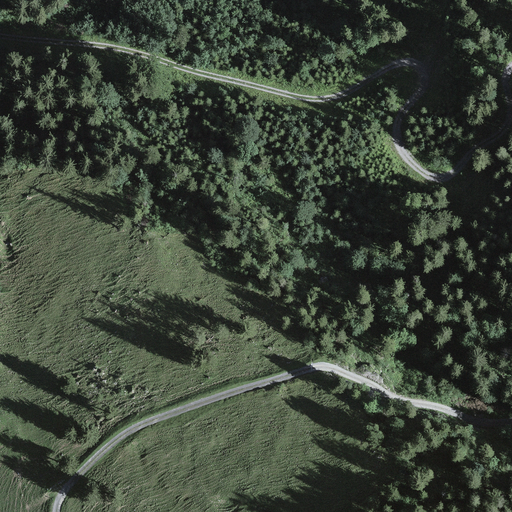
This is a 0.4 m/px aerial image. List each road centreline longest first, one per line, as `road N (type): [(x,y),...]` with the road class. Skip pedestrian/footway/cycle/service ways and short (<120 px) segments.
road 1 (track): [(511,119),(451,175),(436,178),(409,161),(398,139),(425,82),(418,65),(399,63),(338,97),(315,99),(115,48),(0,34)]
road 2 (track): [(511,420),(474,420),(403,400),(320,364),(141,424),(71,483)]
